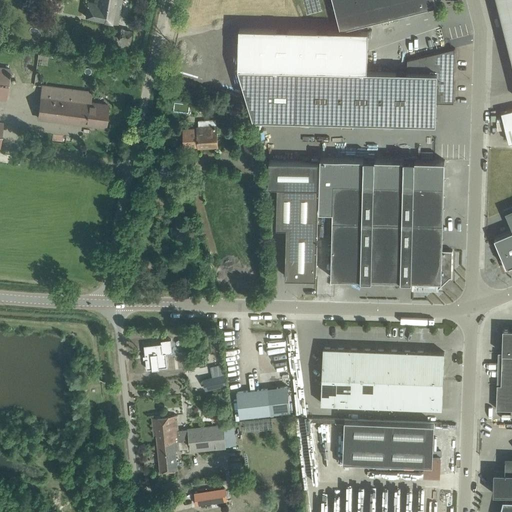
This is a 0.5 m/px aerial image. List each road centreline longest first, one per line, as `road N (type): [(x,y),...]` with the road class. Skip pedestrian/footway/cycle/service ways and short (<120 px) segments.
road 1 (unclassified): [(114,303),(470,310)]
road 2 (unclassified): [(470,310),(482,33),(474,0)]
road 3 (unclassified): [(114,303),(116,223),(167,0)]
road 4 (unclassified): [(136,511),(114,303)]
road 5 (unclassified): [(464,511),(470,310)]
